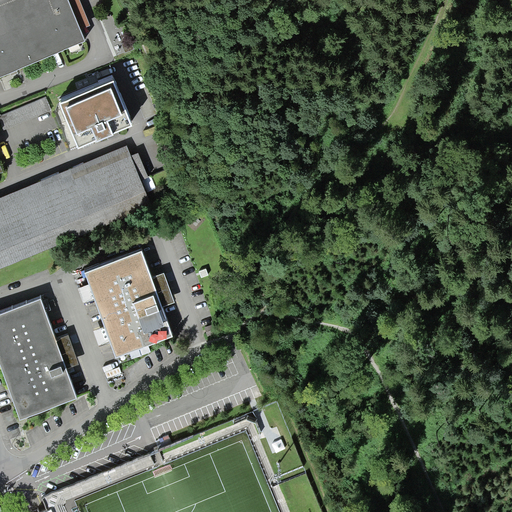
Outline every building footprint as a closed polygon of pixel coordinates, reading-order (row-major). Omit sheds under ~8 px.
[(0,0),(0,75),(85,41),(68,0),(0,0)] [(131,40),(122,43),(125,52),(134,49),(131,40)] [(132,109),(118,73),(68,92),(82,128),(132,109)] [(0,113),(6,128),(53,109),(48,95),(0,113)] [(0,267),(154,204),(129,144),(0,197),(0,267)] [(146,251),(87,271),(117,354),(175,334),(165,305),(176,301),(165,272),(155,276),(146,251)] [(42,299),(0,313),(0,359),(21,417),(79,396),(42,299)] [(70,333),(59,337),(69,363),(80,358),(70,333)]
